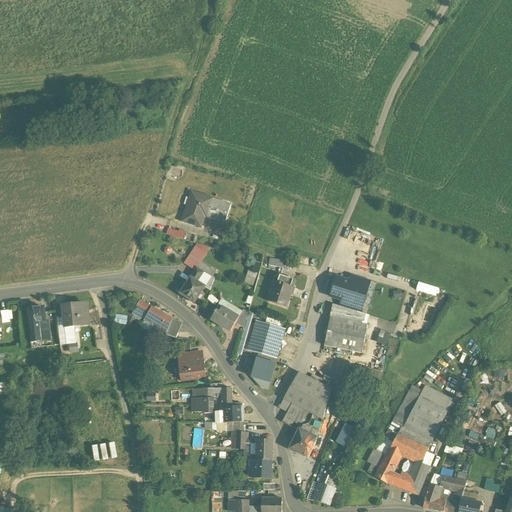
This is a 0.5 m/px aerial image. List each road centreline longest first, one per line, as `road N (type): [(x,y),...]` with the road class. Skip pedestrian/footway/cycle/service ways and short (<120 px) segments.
road 1 (track): [(267,412),(292,376),(387,105),(449,0)]
road 2 (residential): [(300,511),(267,412),(207,338),(149,290),(95,281)]
road 3 (residential): [(139,511),(140,475),(95,281)]
